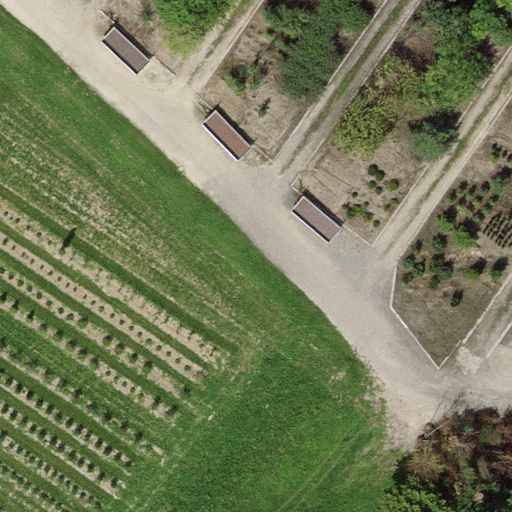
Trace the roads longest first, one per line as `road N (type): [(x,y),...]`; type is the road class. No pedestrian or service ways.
road 1 (track): [(37,0),(389,322),(474,429)]
road 2 (track): [(511,412),(372,476),(327,511)]
